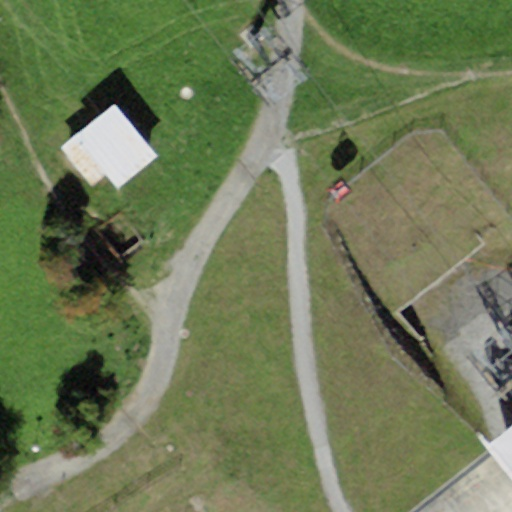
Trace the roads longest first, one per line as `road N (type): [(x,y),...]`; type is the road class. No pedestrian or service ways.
road 1 (track): [(272,141),(208,220),(173,296),(158,382)]
road 2 (track): [(511,67),(457,74),(272,141)]
road 3 (track): [(272,141),(283,43),(277,0)]
